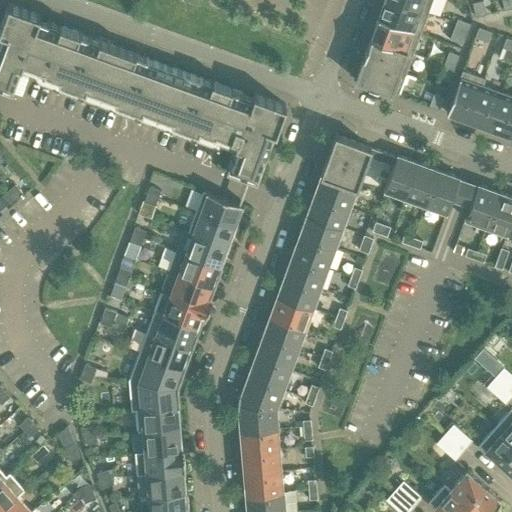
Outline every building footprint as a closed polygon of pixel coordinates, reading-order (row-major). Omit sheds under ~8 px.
[(392,0),(383,0),(378,17),(420,33),(428,13),(392,0)] [(392,0),(428,13),(432,0),(392,0)] [(486,14),(483,0),(472,3),(475,16),(486,14)] [(511,7),(511,0),(501,0),(503,10),(511,7)] [(114,101),(127,105),(141,111),(143,107),(168,117),(172,118),(171,121),(198,131),(199,128),(215,134),(216,132),(237,139),(226,170),(256,181),(274,132),(275,132),(285,105),(253,93),(252,96),(232,89),(211,81),(211,82),(79,33),(80,33),(59,26),(46,21),(39,19),(40,15),(8,4),(0,25),(0,87),(12,92),(23,61),(44,69),(43,71),(59,77),(58,80),(85,90),(86,87),(116,97),(114,101)] [(378,17),(370,38),(413,53),(420,33),(378,17)] [(457,19),(453,29),(466,34),(470,24),(457,19)] [(478,27),(474,37),(487,42),(491,32),(478,27)] [(466,34),(453,29),(449,39),(462,44),(466,34)] [(502,48),(511,51),(511,39),(506,37),(502,48)] [(370,38),(363,58),(405,74),(413,53),(370,38)] [(448,51),(443,65),(454,68),(459,55),(448,51)] [(405,74),(363,58),(355,79),(368,84),(367,86),(377,89),(377,88),(398,95),(405,74)] [(454,68),(443,65),(439,78),(449,82),(454,68)] [(446,113),(468,121),(483,78),(462,70),(446,113)] [(468,121),(488,128),(501,92),(482,85),(485,78),(483,78),(468,121)] [(488,128),(508,135),(511,125),(511,96),(501,92),(488,128)] [(428,106),(439,110),(443,97),(433,93),(428,106)] [(335,134),(321,173),(360,188),(371,157),(374,148),(335,134)] [(371,157),(392,165),(396,156),(374,148),(371,157)] [(384,189),(405,197),(418,162),(397,154),(396,156),(392,165),(384,189)] [(405,197),(425,205),(438,169),(418,162),(405,197)] [(438,169),(425,205),(446,212),(451,198),(452,199),(453,197),(452,196),(458,179),(459,180),(460,178),(459,178),(459,177),(438,169)] [(321,173),(313,194),(349,207),(356,187),(359,188),(360,188),(321,173)] [(14,184),(9,190),(17,199),(23,193),(14,184)] [(465,218),(486,226),(498,191),(477,184),(476,184),(475,186),(476,186),(470,203),(469,203),(468,204),(469,205),(465,218)] [(149,186),(146,194),(158,198),(161,190),(149,186)] [(17,199),(9,190),(3,195),(11,204),(17,199)] [(202,190),(195,211),(234,226),(241,206),(242,206),(243,205),(202,190)] [(486,226),(506,233),(511,216),(511,196),(498,191),(486,226)] [(158,198),(146,194),(144,201),(155,205),(158,198)] [(313,194),(306,214),(341,227),(349,207),(313,194)] [(195,211),(187,232),(226,246),(234,226),(195,211)] [(306,214),(299,234),(334,247),(341,227),(306,214)] [(372,231),(379,234),(382,224),(375,221),(372,231)] [(382,224),(379,234),(386,236),(390,227),(382,224)] [(135,227),(132,234),(143,238),(146,231),(135,227)] [(192,234),(184,254),(221,267),(222,266),(219,265),(226,246),(187,232),(192,234)] [(143,238),(132,234),(129,242),(140,246),(143,238)] [(299,234),(291,254),(327,267),(334,247),(299,234)] [(401,242),(410,245),(413,237),(404,234),(401,242)] [(363,235),(361,242),(370,246),(373,238),(363,235)] [(413,237),(410,245),(419,248),(422,241),(413,237)] [(370,246),(361,242),(358,250),(367,253),(370,246)] [(464,255),(474,259),(476,251),(467,248),(464,255)] [(508,251),(501,248),(494,266),(501,269),(508,251)] [(476,251),(474,259),(483,262),(486,255),(476,251)] [(184,254),(177,274),(214,287),(221,267),(184,254)] [(291,254),(284,275),(319,288),(327,267),(291,254)] [(120,267),(117,275),(128,279),(131,272),(120,267)] [(354,267),(350,276),(358,279),(361,270),(354,267)] [(161,290),(161,291),(209,308),(213,297),(210,297),(214,287),(177,274),(170,293),(161,290)] [(128,279),(117,275),(114,282),(125,287),(128,279)] [(284,275),(276,295),(312,308),(319,288),(284,275)] [(358,279),(350,276),(347,285),(355,288),(358,279)] [(161,291),(153,311),(199,328),(202,318),(205,319),(209,308),(161,291)] [(276,295),(269,315),(304,328),(312,308),(276,295)] [(339,307),(336,317),(343,319),(347,310),(339,307)] [(105,308),(102,316),(113,320),(116,312),(105,308)] [(153,311),(146,331),(192,348),(199,328),(153,311)] [(269,315),(262,336),(297,349),(304,328),(269,315)] [(113,320),(102,316),(99,323),(111,327),(113,320)] [(343,319),(336,317),(332,326),(340,329),(343,319)] [(146,331),(138,352),(184,368),(192,348),(146,331)] [(262,336),(254,356),(290,369),(297,349),(262,336)] [(324,348),(321,357),(328,360),(332,351),(324,348)] [(138,352),(128,380),(178,386),(184,368),(138,352)] [(254,356),(247,376),(282,389),(290,369),(254,356)] [(328,360),(321,357),(317,366),(325,369),(328,360)] [(85,364),(82,371),(93,375),(96,368),(85,364)] [(511,375),(503,367),(495,377),(511,391),(511,375)] [(93,375),(82,371),(79,379),(90,383),(93,375)] [(238,394),(237,403),(275,408),(282,389),(247,376),(240,394),(238,394)] [(511,394),(511,391),(495,377),(486,386),(505,402),(511,394)] [(128,380),(131,410),(179,406),(178,386),(128,380)] [(311,384),(308,393),(315,396),(318,387),(311,384)] [(4,391),(0,394),(0,403),(1,405),(10,397),(4,391)] [(315,396),(308,393),(304,402),(312,405),(315,396)] [(238,411),(240,431),(277,427),(275,408),(237,403),(236,411),(238,411)] [(136,410),(137,431),(179,427),(177,407),(179,406),(131,410),(131,411),(136,410)] [(511,409),(510,409),(494,427),(511,442),(511,409)] [(19,425),(24,431),(33,423),(28,417),(19,425)] [(302,420),(303,430),(311,429),(310,419),(302,420)] [(33,423),(24,431),(30,437),(39,429),(33,423)] [(453,424),(445,433),(463,450),(471,440),(453,424)] [(84,428),(84,435),(96,434),(96,426),(84,428)] [(134,452),(134,453),(183,449),(183,448),(180,448),(179,427),(137,431),(137,432),(142,431),(144,451),(134,452)] [(240,431),(242,452),(278,449),(276,428),(277,428),(277,427),(240,431)] [(511,442),(494,427),(478,445),(511,475),(511,442)] [(311,429),(303,430),(304,440),(312,439),(311,429)] [(463,450),(445,433),(436,443),(455,459),(463,450)] [(96,434),(84,435),(85,443),(97,442),(96,434)] [(63,446),(65,453),(77,449),(74,442),(63,446)] [(313,456),(312,446),(304,447),(305,457),(313,456)] [(77,449),(65,453),(68,461),(80,457),(77,449)] [(134,453),(136,474),(185,470),(183,449),(134,453)] [(242,452),(243,474),(280,470),(278,449),(242,452)] [(0,481),(10,473),(9,472),(6,475),(0,469),(0,481)] [(96,473),(99,481),(110,477),(108,469),(96,473)] [(146,474),(148,495),(187,492),(187,491),(184,491),(184,489),(182,471),(185,471),(185,470),(136,474),(136,475),(146,474)] [(243,474),(245,495),(283,492),(283,491),(282,491),(280,470),(243,474)] [(466,470),(450,489),(476,511),(490,511),(500,501),(466,470)] [(0,481),(0,510),(24,489),(10,473),(0,481)] [(110,477),(99,481),(102,488),(113,484),(110,477)] [(307,480),(308,490),(316,489),(315,479),(307,480)] [(403,480),(394,490),(413,506),(421,497),(403,480)] [(476,511),(450,489),(444,483),(428,501),(439,511),(476,511)] [(81,496),(93,491),(90,484),(79,488),(72,493),(77,499),(81,496)] [(0,511),(30,511),(35,508),(34,508),(31,511),(18,496),(25,490),(24,489),(0,510),(0,511)] [(316,489),(308,490),(309,499),(317,499),(316,489)] [(407,511),(413,506),(394,490),(386,499),(400,511),(407,511)] [(93,491),(81,496),(84,503),(96,499),(93,491)] [(148,495),(149,511),(188,511),(187,492),(148,495)] [(245,495),(246,511),(284,511),(283,492),(245,495)] [(108,505),(110,511),(119,511),(116,502),(108,505)]
